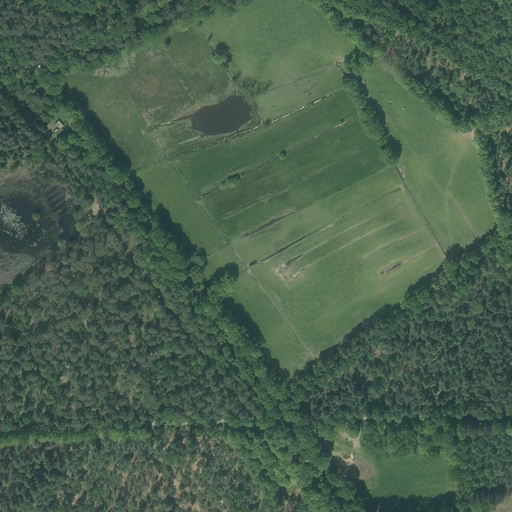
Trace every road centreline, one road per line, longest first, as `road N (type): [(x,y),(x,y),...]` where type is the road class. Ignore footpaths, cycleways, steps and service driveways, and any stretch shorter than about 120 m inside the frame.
road 1 (unclassified): [(0,429),(511,412)]
road 2 (track): [(277,400),(30,67)]
road 3 (track): [(511,231),(277,400)]
road 4 (track): [(209,309),(144,346),(0,348)]
road 5 (track): [(354,0),(417,23),(511,78)]
road 6 (track): [(147,424),(87,438),(0,507)]
road 7 (track): [(30,67),(167,0)]
road 8 (track): [(350,511),(277,400)]
road 9 (track): [(452,414),(466,488),(511,489)]
